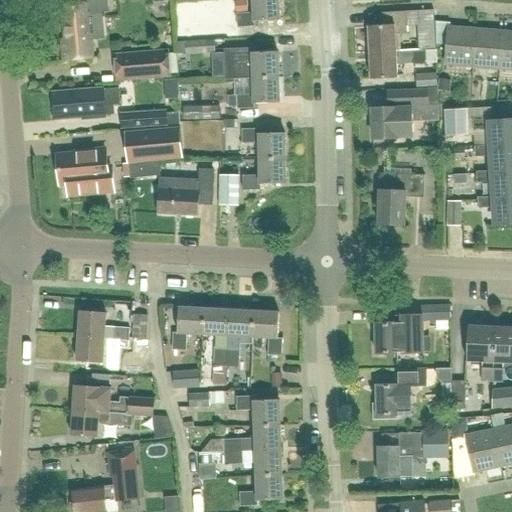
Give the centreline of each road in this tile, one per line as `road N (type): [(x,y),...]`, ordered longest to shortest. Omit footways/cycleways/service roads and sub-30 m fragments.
road 1 (residential): [(21,244),(325,261)]
road 2 (residential): [(7,511),(21,244)]
road 3 (residential): [(325,261),(323,0)]
road 4 (residential): [(333,511),(325,261)]
road 5 (residential): [(21,244),(1,0)]
road 6 (residential): [(325,261),(511,270)]
